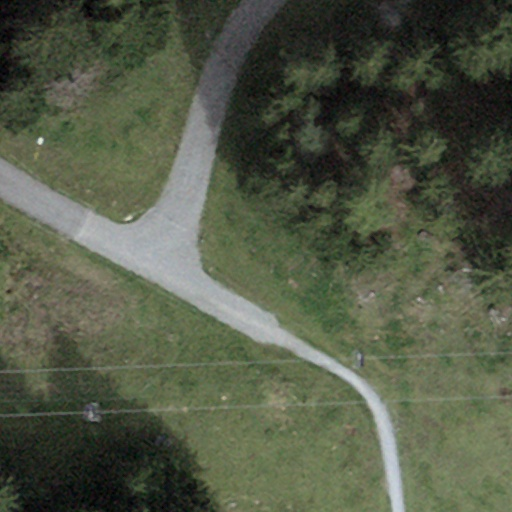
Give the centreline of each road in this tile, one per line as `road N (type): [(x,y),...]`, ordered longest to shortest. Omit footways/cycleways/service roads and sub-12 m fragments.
road 1 (track): [(0,162),(86,232),(370,399)]
road 2 (track): [(272,0),(237,34),(192,173),(152,215),(86,232)]
